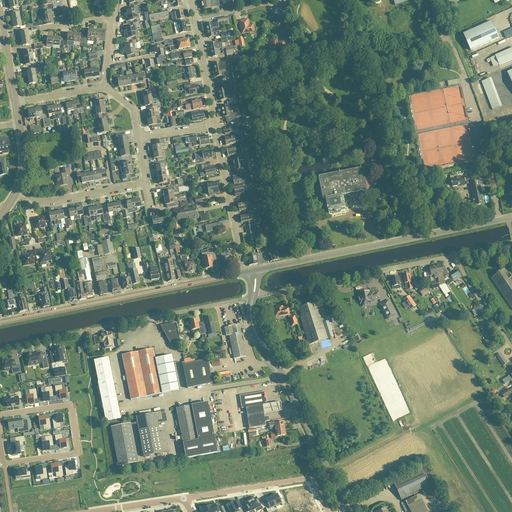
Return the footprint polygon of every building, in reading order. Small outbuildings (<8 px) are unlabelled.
[(41,9),(46,9),(48,8),(47,5),(52,4),(52,2),(54,1),(53,0),(48,0),(42,1),(42,6),(41,6),(41,9)] [(179,0),(162,0),(160,0),(161,7),(167,5),(168,9),(173,8),(174,8),(181,7),(179,0)] [(17,4),(17,1),(8,2),(10,9),(18,7),(20,7),(20,4),(17,4)] [(219,6),(218,4),(218,1),(208,3),(208,4),(202,5),(203,10),(219,6)] [(125,17),(138,14),(137,9),(137,6),(134,6),(130,7),(131,10),(127,11),(127,14),(125,14),(125,17)] [(43,18),(55,16),(54,12),(52,13),(52,10),(46,11),(46,9),(41,9),(40,9),(40,12),(42,12),(43,18)] [(182,11),(174,13),(175,17),(176,17),(177,20),(184,19),(182,11)] [(10,15),(12,21),(20,20),(19,17),(22,16),(21,13),(10,15)] [(134,24),(136,23),(140,23),(139,19),(138,14),(125,17),(126,20),(128,19),(129,22),(133,21),(134,24)] [(42,23),(42,25),(54,24),(53,18),(55,18),(55,16),(43,18),(43,22),(42,23)] [(20,20),(12,21),(13,28),(23,26),(23,23),(21,23),(20,20)] [(239,22),(242,34),(250,32),(254,31),(253,25),(249,26),(247,20),(239,22)] [(187,32),(184,21),(177,23),(179,34),(187,32)] [(492,22),(463,34),(470,51),(499,38),(492,22)] [(124,32),(124,34),(136,32),(138,32),(136,23),(134,24),(130,25),(130,28),(126,29),(126,31),(124,32)] [(206,24),(207,31),(215,30),(218,29),(217,23),(211,24),(211,23),(206,24)] [(152,35),(161,33),(159,26),(150,27),(152,35)] [(215,30),(207,31),(209,38),(214,37),(220,36),(218,29),(215,30)] [(83,46),(86,46),(87,42),(93,42),(95,31),(88,30),(87,35),(84,35),(84,39),(83,46)] [(20,33),(21,39),(29,38),(29,35),(31,34),(30,31),(20,33)] [(95,31),(93,42),(93,46),(96,46),(96,41),(104,42),(104,35),(101,35),(101,31),(95,31)] [(129,42),(137,40),(139,40),(139,37),(137,37),(136,32),(124,34),(125,37),(127,37),(128,39),(126,39),(127,42),(129,42)] [(73,43),(74,34),(68,33),(67,39),(64,38),(63,42),(63,46),(66,46),(67,42),(73,43)] [(83,46),(84,39),(80,38),(81,34),(74,34),(73,43),(79,43),(79,45),(83,46)] [(53,46),(53,37),(47,37),(47,41),(43,40),(42,47),(46,48),(46,45),(53,46)] [(63,49),(63,46),(63,42),(59,42),(60,38),(53,37),(53,46),(59,47),(59,51),(62,51),(63,49)] [(29,38),(21,39),(22,46),(33,44),(32,41),(30,42),(29,38)] [(211,51),(219,49),(219,50),(222,49),(221,45),(227,44),(226,38),(214,41),(215,43),(210,44),(211,51)] [(169,48),(189,44),(188,39),(176,42),(172,42),(173,44),(168,45),(168,48),(169,47),(169,48)] [(123,49),(123,52),(135,49),(134,44),(137,44),(137,40),(129,42),(129,45),(125,46),(125,48),(123,49)] [(276,40),(270,41),(272,45),(271,45),(274,54),(286,50),(283,41),(277,43),(276,40)] [(190,48),(189,44),(169,48),(170,51),(171,52),(178,50),(190,48)] [(233,54),(232,47),(224,48),(226,56),(233,54)] [(511,48),(495,56),(499,66),(511,59),(511,48)] [(136,55),(135,53),(135,49),(123,52),(124,54),(126,54),(127,59),(138,57),(138,54),(136,55)] [(220,56),(219,50),(219,49),(211,51),(212,58),(217,57),(220,56)] [(24,59),(33,57),(32,54),(34,54),(34,50),(23,52),(24,59)] [(33,57),(24,59),(25,65),(36,64),(35,60),(33,61),(33,57)] [(213,64),(215,71),(226,68),(224,62),(219,63),(213,64)] [(90,70),(91,70),(92,78),(99,77),(97,69),(94,70),(93,64),(89,64),(90,70)] [(70,82),(68,73),(65,73),(64,70),(63,71),(62,66),(58,67),(58,71),(60,79),(63,78),(64,83),(70,82)] [(75,71),(68,73),(70,82),(76,81),(75,76),(79,75),(78,68),(74,69),(75,71)] [(185,80),(188,80),(196,78),(194,68),(180,71),(181,74),(184,73),(185,80)] [(227,69),(226,68),(215,71),(216,78),(221,77),(221,80),(225,79),(224,73),(227,72),(227,71),(227,69)] [(28,78),(36,77),(35,73),(38,73),(37,70),(26,71),(28,78)] [(85,79),(92,78),(91,70),(90,70),(84,71),(85,79)] [(57,79),(60,79),(58,71),(55,72),(56,75),(49,76),(51,85),(58,84),(57,79)] [(233,81),(244,79),(243,71),(232,74),(233,81)] [(131,86),(137,85),(135,76),(132,77),(131,72),(129,73),(131,86)] [(135,76),(137,85),(143,83),(142,81),(145,80),(144,73),(138,74),(138,76),(135,76)] [(119,88),(125,87),(123,78),(120,79),(120,76),(114,77),(115,85),(118,85),(119,88)] [(36,77),(28,78),(29,85),(39,83),(39,80),(36,80),(36,77)] [(491,85),(489,79),(481,82),(483,88),(491,85)] [(181,85),(182,91),(188,90),(189,95),(199,93),(197,86),(190,87),(189,84),(181,85)] [(143,95),(144,101),(152,99),(151,96),(153,96),(152,90),(145,91),(145,94),(143,95)] [(90,103),(90,107),(89,107),(90,110),(93,109),(104,107),(103,101),(100,102),(99,99),(91,100),(92,103),(90,103)] [(152,99),(144,101),(145,107),(148,106),(148,109),(158,108),(156,102),(153,103),(152,99)] [(185,107),(201,104),(200,99),(191,101),(192,102),(182,104),(182,107),(185,107)] [(74,116),(72,103),(66,104),(67,112),(71,111),(71,116),(74,116)] [(52,115),(53,120),(56,120),(53,107),(47,108),(48,115),(52,115)] [(104,107),(93,109),(94,112),(96,112),(97,115),(94,116),(95,119),(102,117),(102,114),(105,114),(104,107)] [(41,109),(34,110),(36,118),(39,117),(40,120),(43,119),(41,109)] [(146,114),(147,121),(156,119),(155,116),(159,115),(158,109),(148,111),(149,114),(146,114)] [(36,118),(34,110),(28,111),(29,122),(33,121),(32,119),(36,118)] [(224,118),(225,117),(230,116),(231,118),(235,117),(235,115),(236,115),(235,110),(234,110),(222,112),(224,118)] [(193,123),(197,122),(201,121),(201,120),(204,119),(205,118),(205,116),(204,115),(203,111),(191,114),(193,123)] [(99,128),(107,126),(106,120),(103,120),(102,117),(95,119),(95,122),(98,121),(98,125),(95,126),(96,128),(99,128)] [(156,122),(156,119),(147,121),(148,127),(151,126),(152,129),(161,127),(160,121),(156,122)] [(480,125),(471,127),(473,133),(474,133),(478,149),(478,150),(479,150),(485,149),(481,133),(480,125)] [(29,127),(30,131),(31,135),(38,133),(37,126),(29,127)] [(223,130),(224,134),(225,134),(225,135),(236,133),(235,126),(225,128),(225,129),(223,130)] [(126,137),(125,137),(125,134),(115,136),(117,145),(119,145),(128,143),(126,137)] [(193,143),(209,140),(208,136),(198,138),(199,138),(196,138),(196,137),(188,138),(189,144),(193,143)] [(225,138),(226,146),(235,144),(234,140),(241,139),(241,136),(233,137),(225,138)] [(0,151),(2,151),(3,154),(2,154),(2,155),(8,154),(7,151),(10,150),(8,138),(1,139),(1,140),(0,139),(0,151)] [(153,153),(161,152),(161,148),(165,148),(163,140),(153,142),(154,147),(152,147),(153,153)] [(128,143),(119,145),(120,149),(118,149),(118,151),(120,151),(129,150),(128,143)] [(242,151),(240,151),(239,148),(242,147),(241,144),(234,146),(235,148),(227,149),(228,157),(236,155),(237,156),(243,155),(242,151)] [(119,158),(119,161),(127,160),(126,156),(130,156),(129,150),(120,151),(121,157),(119,158)] [(196,160),(199,159),(200,164),(204,163),(203,159),(212,158),(211,151),(202,152),(202,153),(195,155),(196,160)] [(161,152),(153,153),(154,159),(157,159),(157,161),(165,160),(164,157),(162,158),(161,152)] [(235,157),(236,160),(232,161),(233,166),(242,164),(242,162),(245,161),(245,159),(247,158),(246,155),(235,157)] [(121,170),(132,168),(131,162),(128,163),(127,160),(119,161),(120,164),(122,164),(123,167),(120,168),(121,170)] [(164,165),(166,165),(165,162),(158,163),(158,166),(155,167),(157,173),(165,171),(164,165)] [(242,173),(249,171),(247,163),(242,164),(233,166),(234,171),(242,170),(242,173)] [(201,178),(205,177),(215,174),(214,167),(207,168),(206,165),(198,167),(201,178)] [(98,169),(101,180),(107,179),(105,170),(102,171),(101,168),(98,169)] [(133,175),(132,168),(121,170),(121,173),(124,173),(124,176),(122,177),(122,180),(130,179),(130,175),(133,175)] [(57,187),(59,186),(67,185),(65,176),(69,176),(68,169),(62,170),(63,175),(55,176),(57,187)] [(342,196),(366,191),(362,169),(318,177),(320,185),(321,191),(322,200),(325,199),(328,214),(332,213),(333,214),(334,215),(339,214),(341,212),(340,212),(345,211),(342,196)] [(79,184),(82,183),(82,184),(88,183),(86,171),(83,172),(84,175),(80,175),(80,173),(76,173),(79,184)] [(88,183),(94,182),(93,173),(89,174),(89,171),(86,171),(88,183)] [(233,179),(234,185),(245,183),(245,180),(250,180),(249,173),(244,174),(244,176),(239,177),(237,177),(237,178),(233,179)] [(465,184),(464,180),(464,177),(458,178),(457,175),(450,177),(452,187),(461,185),(461,186),(465,185),(465,184)] [(166,180),(166,177),(158,179),(159,185),(162,184),(162,187),(170,186),(169,183),(170,183),(170,180),(166,180)] [(479,181),(470,183),(475,206),(484,204),(479,181)] [(202,191),(205,190),(217,188),(217,187),(218,187),(217,184),(216,183),(212,184),(212,182),(207,183),(207,185),(206,185),(205,186),(205,184),(201,185),(202,191)] [(242,186),(233,187),(235,197),(244,195),(242,186)] [(164,199),(173,197),(172,194),(175,193),(174,187),(167,188),(168,192),(163,192),(164,199)] [(217,189),(217,188),(205,190),(206,193),(208,193),(208,195),(209,195),(209,197),(215,195),(214,194),(218,193),(218,192),(219,192),(218,188),(217,189)] [(177,200),(174,201),(173,197),(164,199),(166,205),(167,205),(168,208),(178,206),(177,203),(177,200)] [(238,204),(238,208),(252,205),(252,206),(258,205),(257,198),(251,199),(252,201),(238,204)] [(134,210),(135,213),(138,212),(137,208),(141,207),(139,200),(133,201),(135,210),(134,210)] [(135,213),(134,210),(135,210),(133,201),(126,202),(128,210),(131,209),(132,213),(135,213)] [(116,204),(114,205),(116,213),(118,213),(118,212),(122,211),(120,203),(120,202),(116,203),(116,204)] [(110,222),(109,213),(112,213),(113,217),(116,216),(116,213),(114,205),(107,206),(108,209),(105,210),(106,215),(107,222),(110,222)] [(196,205),(174,209),(176,223),(198,219),(198,218),(201,217),(201,222),(208,220),(207,213),(198,215),(196,205)] [(82,207),(75,209),(77,220),(80,219),(79,216),(83,215),(82,207)] [(95,208),(97,217),(97,219),(100,219),(99,215),(103,214),(101,207),(95,208)] [(97,217),(95,208),(88,209),(90,217),(93,216),(94,217),(97,217)] [(77,220),(75,209),(68,210),(70,217),(74,217),(74,220),(77,220)] [(63,211),(56,212),(58,222),(58,225),(61,224),(60,220),(64,219),(63,215),(64,215),(63,211)] [(58,225),(58,222),(56,212),(48,214),(49,218),(50,218),(51,222),(54,221),(55,226),(58,225)] [(254,215),(250,216),(250,215),(248,216),(240,218),(241,223),(248,222),(249,224),(256,223),(254,215)] [(43,217),(33,219),(35,229),(45,227),(43,217)] [(158,220),(152,221),(152,224),(150,224),(151,228),(155,227),(154,225),(159,224),(158,220)] [(28,239),(27,239),(25,225),(14,227),(16,237),(23,235),(25,243),(21,244),(22,247),(29,246),(28,239)] [(215,225),(209,226),(205,227),(206,233),(213,232),(214,236),(225,234),(225,233),(224,227),(216,229),(215,225)] [(16,250),(13,238),(8,239),(10,251),(16,250)] [(111,240),(101,242),(104,255),(114,253),(111,240)] [(267,251),(268,251),(270,262),(279,260),(276,244),(271,245),(270,243),(265,244),(267,251)] [(223,253),(225,252),(225,254),(221,254),(222,258),(221,259),(222,262),(223,266),(228,265),(228,264),(231,264),(230,257),(229,257),(228,252),(229,251),(228,245),(222,246),(223,253)] [(140,258),(138,249),(132,250),(135,260),(140,258)] [(207,250),(208,251),(211,268),(213,268),(213,267),(217,266),(214,253),(214,252),(213,252),(212,249),(207,250)] [(41,252),(40,250),(35,251),(36,257),(39,256),(41,265),(45,265),(45,262),(51,261),(49,250),(41,252)] [(32,257),(36,257),(35,251),(29,252),(30,254),(22,256),(23,266),(34,264),(32,257)] [(211,268),(208,251),(201,252),(202,257),(204,256),(204,257),(202,258),(204,270),(211,268)] [(256,254),(247,256),(249,266),(258,264),(256,254)] [(104,257),(92,260),(97,281),(109,279),(104,257)] [(181,257),(183,264),(184,264),(185,269),(186,268),(187,272),(189,272),(189,273),(194,272),(194,271),(197,270),(196,266),(194,266),(193,262),(187,263),(185,257),(181,257)] [(172,260),(171,260),(171,258),(162,260),(164,271),(165,271),(167,282),(175,280),(173,270),(172,260)] [(85,291),(84,291),(84,292),(86,292),(87,297),(93,296),(90,281),(86,259),(78,260),(85,291)] [(173,270),(175,280),(180,279),(179,271),(176,271),(174,260),(172,260),(173,270)] [(127,265),(132,285),(139,283),(136,269),(136,270),(134,264),(127,265)] [(444,269),(442,270),(441,265),(435,266),(438,281),(439,285),(444,284),(443,279),(445,278),(446,279),(446,278),(445,277),(448,275),(449,276),(445,270),(444,268),(444,269)] [(438,281),(435,266),(429,267),(429,268),(428,269),(429,272),(430,272),(431,276),(433,276),(434,282),(431,282),(432,289),(439,288),(439,285),(438,281)] [(150,269),(151,274),(149,274),(151,280),(159,279),(158,272),(157,272),(156,268),(150,269)] [(456,270),(449,274),(454,282),(461,278),(456,270)] [(405,274),(405,275),(403,276),(405,284),(407,283),(408,289),(412,288),(409,275),(409,274),(405,274)] [(123,287),(123,290),(127,289),(127,290),(130,289),(130,288),(131,288),(129,278),(123,279),(122,275),(120,275),(121,280),(121,283),(122,283),(123,287)] [(397,290),(400,289),(398,277),(391,278),(392,283),(391,283),(393,289),(397,288),(397,290)] [(119,284),(118,284),(117,280),(109,281),(112,293),(120,292),(119,284)] [(86,292),(84,292),(84,291),(83,292),(81,282),(76,283),(79,300),(83,299),(83,298),(87,297),(86,292)] [(108,294),(105,282),(97,284),(100,295),(103,295),(108,294)] [(439,285),(439,288),(444,295),(449,292),(444,284),(439,285)] [(427,286),(420,289),(423,295),(430,293),(427,286)] [(38,294),(40,301),(41,301),(42,308),(50,306),(47,294),(45,287),(41,288),(42,293),(38,294)] [(76,301),(74,289),(70,290),(70,287),(68,288),(65,288),(66,290),(66,291),(68,302),(72,301),(76,301)] [(11,295),(10,289),(7,290),(9,300),(4,301),(5,306),(7,305),(7,309),(12,308),(12,309),(16,308),(14,295),(11,295)] [(369,294),(369,293),(369,292),(367,293),(360,294),(360,295),(358,296),(360,305),(362,304),(363,307),(371,305),(371,302),(375,302),(375,301),(380,300),(378,293),(374,294),(374,293),(369,294)] [(19,296),(20,300),(17,300),(19,313),(27,311),(24,295),(19,296)] [(409,297),(405,300),(404,301),(410,310),(416,306),(409,297)] [(389,301),(383,304),(381,305),(388,320),(396,316),(392,306),(389,301)] [(301,316),(299,316),(308,345),(333,337),(328,322),(322,324),(318,311),(317,311),(314,303),(298,308),(301,316)] [(274,309),(276,318),(288,316),(286,307),(282,308),(274,309)] [(206,329),(205,329),(206,334),(214,332),(213,327),(211,321),(210,317),(205,318),(206,322),(205,323),(206,329)] [(288,318),(291,327),(297,325),(294,317),(288,318)] [(205,335),(202,323),(197,324),(197,320),(189,321),(190,322),(187,323),(188,326),(190,326),(191,331),(198,329),(200,335),(201,335),(202,338),(201,338),(202,343),(206,342),(205,335)] [(175,346),(180,345),(176,323),(171,324),(171,325),(162,327),(172,345),(175,344),(175,346)] [(226,336),(229,336),(232,350),(229,351),(230,354),(232,354),(233,359),(245,357),(242,341),(243,341),(242,337),(241,337),(239,325),(224,328),(226,336)] [(51,364),(57,363),(56,363),(63,361),(62,354),(63,354),(65,354),(65,352),(64,349),(64,348),(60,349),(60,348),(59,348),(59,349),(58,349),(58,348),(53,349),(54,351),(53,351),(49,352),(51,364)] [(152,349),(137,352),(146,397),(178,391),(171,356),(154,359),(152,349)] [(130,400),(146,397),(137,352),(121,355),(130,400)] [(25,358),(27,363),(35,361),(36,365),(42,363),(43,369),(48,368),(46,359),(42,360),(40,353),(33,355),(32,353),(27,355),(27,358),(25,358)] [(496,356),(501,363),(505,361),(500,354),(496,356)] [(93,361),(96,376),(111,373),(108,358),(93,361)] [(7,360),(6,361),(5,359),(3,359),(2,360),(2,361),(2,363),(2,364),(3,366),(1,367),(2,371),(12,370),(15,370),(16,374),(20,373),(19,365),(15,366),(14,360),(9,361),(9,360),(7,360)] [(199,386),(212,384),(207,360),(195,362),(199,386)] [(209,368),(212,367),(212,368),(220,367),(219,360),(211,361),(208,362),(209,368)] [(182,365),(185,377),(187,389),(199,386),(195,362),(182,365)] [(66,376),(64,368),(53,370),(54,378),(66,376)] [(96,376),(99,392),(114,389),(111,373),(96,376)] [(506,378),(502,381),(505,385),(510,381),(511,383),(511,373),(508,377),(506,378)] [(61,386),(54,387),(56,397),(59,396),(60,400),(67,399),(66,390),(62,390),(61,386)] [(45,393),(42,393),(43,402),(50,401),(49,398),(53,397),(52,387),(45,388),(45,393)] [(508,389),(501,394),(504,398),(507,396),(511,393),(511,394),(511,388),(509,391),(508,389)] [(99,392),(102,407),(117,404),(114,389),(99,392)] [(29,395),(26,396),(27,405),(34,404),(34,400),(37,400),(36,390),(29,391),(29,395)] [(245,408),(262,405),(266,405),(264,392),(239,396),(241,409),(245,408)] [(9,399),(6,399),(7,407),(11,407),(12,407),(11,407),(15,406),(15,407),(15,406),(19,406),(18,399),(21,399),(20,393),(15,394),(15,398),(9,399)] [(176,409),(185,459),(217,453),(207,403),(176,409)] [(117,404),(102,407),(105,422),(120,419),(117,404)] [(264,418),(264,414),(262,405),(245,408),(248,429),(265,426),(265,422),(269,422),(268,417),(264,418)] [(160,415),(160,412),(135,417),(143,457),(163,453),(157,422),(159,421),(159,423),(166,422),(164,414),(160,415)] [(56,418),(52,419),(53,429),(60,428),(60,423),(63,423),(62,414),(55,415),(56,418)] [(45,416),(38,417),(39,426),(43,426),(44,430),(51,429),(49,419),(46,420),(45,416)] [(13,421),(7,422),(9,430),(8,430),(8,431),(9,431),(9,430),(17,429),(22,428),(23,432),(28,432),(27,425),(22,426),(21,421),(21,420),(15,421),(15,420),(15,421),(14,421),(13,421)] [(110,427),(118,467),(137,463),(130,423),(110,427)] [(221,433),(223,445),(228,444),(227,437),(239,435),(238,430),(221,433)] [(61,435),(55,436),(56,446),(59,445),(60,449),(67,448),(66,439),(62,440),(61,435)] [(45,442),(42,442),(43,451),(50,450),(50,447),(53,446),(52,436),(45,437),(45,442)] [(16,443),(11,444),(12,456),(14,456),(14,457),(17,456),(17,455),(20,455),(19,446),(23,446),(23,443),(25,442),(24,437),(15,438),(16,443)] [(68,466),(64,466),(66,476),(73,475),(72,471),(76,470),(74,461),(67,462),(68,466)] [(58,464),(51,465),(52,474),(55,473),(56,478),(63,477),(62,467),(58,467),(58,464)] [(42,466),(35,467),(36,476),(40,476),(40,480),(47,479),(46,469),(42,470),(42,466)] [(19,469),(15,470),(16,478),(22,477),(22,480),(30,478),(30,472),(26,473),(25,469),(22,469),(19,469)] [(395,480),(390,483),(391,486),(394,491),(399,488),(397,483),(395,480)] [(431,501),(439,497),(433,485),(425,489),(424,485),(420,487),(425,497),(428,496),(431,501)] [(410,492),(407,493),(413,504),(420,500),(414,487),(409,489),(410,492)] [(367,493),(361,496),(366,506),(374,503),(369,492),(370,492),(369,489),(366,490),(367,493)] [(305,491),(295,495),(298,502),(300,506),(307,503),(305,499),(308,497),(305,491)] [(277,495),(271,498),(275,506),(281,503),(282,506),(285,504),(283,499),(280,500),(277,495)] [(397,501),(394,502),(398,511),(400,511),(406,509),(401,499),(400,499),(398,495),(395,497),(397,501)] [(256,498),(250,501),(255,511),(259,511),(265,509),(264,506),(263,504),(260,505),(257,499),(256,499),(256,498)] [(270,509),(275,506),(271,498),(265,501),(267,504),(264,506),(265,508),(266,511),(269,511),(271,511),(270,509)] [(255,511),(250,501),(245,504),(246,504),(245,505),(248,511),(245,511),(255,511)] [(233,502),(226,506),(229,511),(238,511),(237,510),(241,508),(238,502),(235,504),(233,502)]
